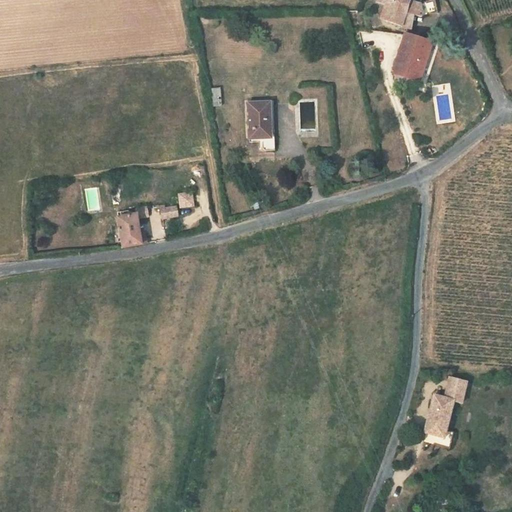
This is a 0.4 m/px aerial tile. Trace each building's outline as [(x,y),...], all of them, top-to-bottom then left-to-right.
[(377,0),(376,4),(383,6),(390,8),(386,21),(410,28),(414,16),(421,17),(436,13),(432,0),(431,0),(419,3),(410,1),(410,0),(377,0)] [(390,8),(383,6),(379,20),(386,21),(390,8)] [(364,44),(389,47),(391,33),(365,30),(364,44)] [(431,43),(405,35),(392,74),(419,82),(431,43)] [(221,106),(221,99),(220,87),(211,88),(213,106),(221,106)] [(267,103),(247,104),(249,138),(261,137),(262,146),(262,148),(264,149),(268,150),(275,150),(274,137),(268,137),(267,103)] [(178,208),(193,207),(192,192),(177,193),(178,208)] [(164,205),(160,206),(163,220),(179,216),(177,207),(165,209),(164,205)] [(118,218),(123,248),(142,245),(137,214),(118,218)] [(449,383),(446,392),(444,397),(434,395),(429,412),(449,417),(453,403),(460,405),(463,392),(465,383),(466,381),(450,378),(449,383)] [(426,443),(448,449),(453,432),(446,430),(449,417),(429,412),(424,434),(427,435),(426,443)]
